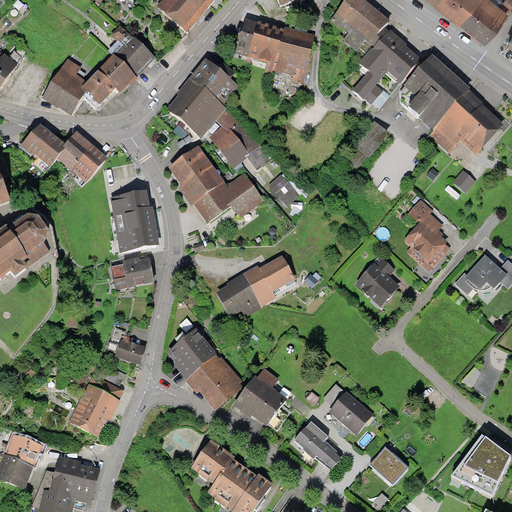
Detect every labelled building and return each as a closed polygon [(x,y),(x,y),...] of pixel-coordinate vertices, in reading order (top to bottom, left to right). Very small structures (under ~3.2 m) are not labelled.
[(213,0),(164,0),(157,9),(186,33),(213,0)] [(274,0),(279,9),(298,0),(274,0)] [(385,28),(391,21),(366,0),(347,0),(330,21),(340,29),(341,28),(349,34),(344,40),(362,56),(370,45),(375,49),(390,32),(385,28)] [(435,0),(460,20),(485,41),(508,13),(509,14),(511,9),(511,0),(503,0),(501,4),(496,0),(435,0)] [(248,60),(257,25),(244,21),(234,56),(248,60)] [(274,67),(285,29),(258,22),(257,25),(248,60),(274,67)] [(316,38),(285,29),(274,67),(273,72),(292,77),(290,83),(302,86),(316,38)] [(373,104),(379,109),(421,60),(405,47),(408,44),(391,30),(390,32),(375,49),(373,51),(371,50),(359,64),(368,72),(352,91),(364,101),(365,99),(372,105),(373,104)] [(110,56),(135,80),(154,59),(133,39),(124,48),(117,42),(107,53),(110,56)] [(0,58),(0,91),(19,66),(3,55),(0,58)] [(432,131),(469,92),(471,90),(432,55),(405,87),(400,91),(400,103),(432,131)] [(120,95),(135,80),(110,56),(95,72),(97,73),(114,90),(120,95)] [(41,100),(71,119),(82,101),(81,100),(86,94),(81,89),(79,87),(83,82),(76,78),(81,70),(66,61),(58,74),(41,100)] [(238,87),(204,62),(188,83),(221,108),(238,87)] [(94,112),(114,90),(97,73),(81,89),(86,94),(81,100),(82,101),(94,112)] [(221,108),(188,83),(166,113),(201,140),(215,122),(221,127),(229,133),(238,121),(221,108)] [(477,156),(504,125),(469,92),(432,131),(427,137),(447,156),(461,142),(477,156)] [(345,162),(356,172),(389,133),(375,121),(353,146),(356,149),(345,162)] [(50,167),(57,159),(66,149),(63,147),(66,145),(56,137),(40,125),(21,147),(35,158),(32,161),(45,173),(50,167)] [(229,133),(221,127),(209,140),(233,172),(249,157),(229,133)] [(77,134),(66,145),(63,147),(66,149),(57,159),(77,177),(75,179),(82,186),(106,160),(94,149),(92,147),(86,142),(77,134)] [(199,152),(168,175),(206,226),(230,208),(240,221),(263,204),(244,177),(227,189),(199,152)] [(0,205),(11,201),(0,174),(0,205)] [(476,185),(463,174),(452,186),(465,197),(476,185)] [(283,176),(270,187),(287,208),(300,198),(283,176)] [(147,192),(111,199),(114,216),(111,217),(114,236),(117,236),(120,254),(160,247),(153,208),(150,208),(147,192)] [(433,211),(420,200),(407,215),(418,225),(404,242),(411,247),(406,252),(429,272),(451,249),(446,245),(449,243),(442,237),(444,235),(440,231),(444,227),(430,214),(433,211)] [(50,252),(44,244),(46,242),(47,233),(38,220),(27,219),(9,233),(6,230),(1,234),(0,232),(0,281),(11,273),(15,279),(50,252)] [(500,269),(486,256),(467,276),(464,274),(454,284),(467,296),(474,289),(480,291),(485,291),(491,288),(494,290),(501,283),(508,289),(511,284),(511,264),(508,261),(500,269)] [(151,258),(126,262),(126,265),(112,267),(116,290),(129,288),(155,284),(151,258)] [(282,258),(244,279),(261,309),(275,301),(271,294),(294,281),(282,258)] [(395,270),(382,259),(377,265),(375,263),(355,284),(382,309),(401,288),(389,277),(395,270)] [(318,283),(310,276),(304,283),(312,289),(318,283)] [(261,309),(244,279),(216,294),(233,325),(261,309)] [(78,318),(68,315),(65,326),(75,329),(78,318)] [(144,349),(126,343),(128,335),(114,330),(107,353),(115,356),(114,360),(137,368),(144,349)] [(216,356),(196,331),(170,353),(179,364),(203,393),(214,406),(236,387),(213,359),(216,356)] [(93,363),(80,357),(68,384),(81,389),(93,363)] [(475,368),(462,384),(474,390),(481,375),(475,368)] [(257,380),(254,378),(237,403),(276,432),(287,418),(279,412),(287,401),(272,390),(278,381),(264,371),(257,380)] [(114,373),(111,382),(124,386),(127,377),(114,373)] [(68,426),(94,439),(103,421),(108,423),(123,393),(104,384),(100,393),(87,387),(68,426)] [(374,416),(337,384),(324,398),(334,407),(329,413),(356,437),(374,416)] [(312,393),(306,400),(314,406),(319,399),(312,393)] [(328,437),(312,423),(295,442),(303,450),(302,451),(313,460),(315,458),(331,472),(341,460),(336,455),(338,453),(325,441),(328,437)] [(0,481),(23,490),(31,470),(40,447),(16,437),(14,443),(8,457),(6,457),(0,472),(0,481)] [(497,448),(482,437),(451,479),(493,495),(510,458),(497,448)] [(191,471),(214,487),(233,461),(234,459),(211,442),(191,471)] [(408,468),(386,449),(371,466),(393,485),(408,468)] [(255,477),(233,461),(214,487),(208,495),(231,511),(255,477)] [(74,467),(59,463),(51,494),(46,493),(41,511),(66,511),(69,499),(91,505),(100,473),(74,467)] [(255,477),(231,511),(230,511),(254,511),(273,486),(257,475),(255,477)]
